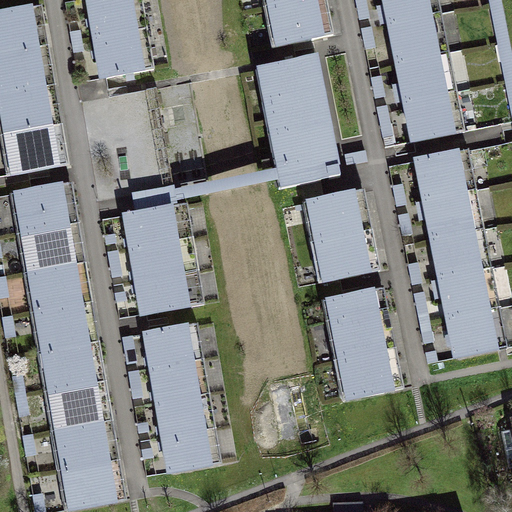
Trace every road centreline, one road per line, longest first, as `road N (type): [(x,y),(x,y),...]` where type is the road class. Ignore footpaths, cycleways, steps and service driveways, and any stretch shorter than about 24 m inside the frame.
road 1 (residential): [(54,0),(134,494)]
road 2 (residential): [(344,0),(417,362)]
road 3 (track): [(25,511),(0,371)]
